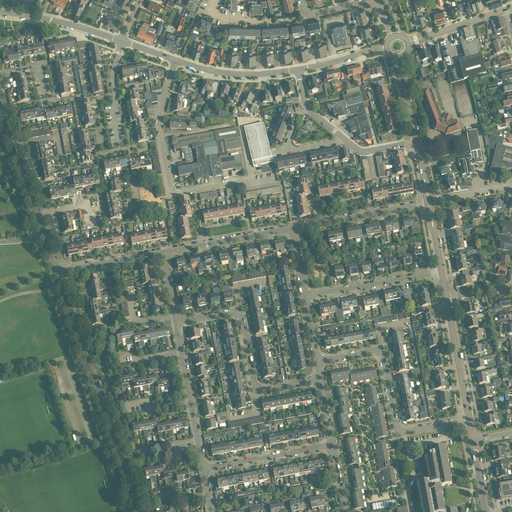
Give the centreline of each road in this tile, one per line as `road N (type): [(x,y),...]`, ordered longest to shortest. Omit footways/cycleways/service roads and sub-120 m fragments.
road 1 (residential): [(139,511),(56,272)]
road 2 (residential): [(268,177),(172,194),(159,119),(175,60)]
road 3 (residential): [(320,379),(255,391),(241,310),(175,322)]
road 4 (residential): [(405,432),(396,427),(382,349),(316,360)]
road 5 (residential): [(305,296),(441,271)]
road 6 (residential): [(292,228),(427,202)]
road 7 (residential): [(202,468),(332,445)]
road 8 (residential): [(163,251),(292,228)]
road 9 (residential): [(299,69),(231,74),(175,60)]
road 10 (tertiary): [(468,420),(446,297)]
road 11 (residential): [(121,41),(0,13)]
